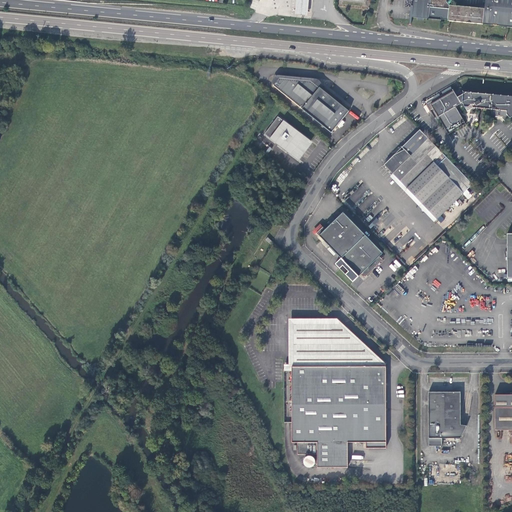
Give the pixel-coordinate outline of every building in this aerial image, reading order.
[(309,0),(296,0),(295,13),(308,15),(309,0)] [(414,0),(413,6),(412,17),(417,18),(424,18),(441,20),(441,18),(441,14),(446,14),(446,12),(445,10),(442,10),(442,3),(439,3),(439,0),(417,0),(417,1),(414,0)] [(446,0),(439,0),(439,3),(442,3),(442,10),(445,10),(446,12),(446,14),(441,14),(441,18),(448,19),(448,21),(483,24),(484,8),(449,5),(447,2),(446,0)] [(511,26),(511,0),(485,0),(484,8),(483,24),(511,26)] [(312,80),(281,77),(274,85),(332,133),(350,111),(312,80)] [(473,108),(477,108),(492,110),(493,96),(470,93),(468,92),(462,95),(455,94),(452,89),(426,104),(435,119),(438,117),(448,134),(465,123),(455,107),(462,103),(467,111),(473,108)] [(492,110),(491,116),(503,117),(506,120),(510,117),(511,120),(511,119),(511,97),(493,96),(492,110)] [(310,140),(278,115),(264,132),(297,158),(310,140)] [(473,184),(420,130),(402,147),(401,146),(399,147),(400,149),(401,151),(395,155),(384,165),(393,174),(437,218),(473,184)] [(393,174),(391,176),(435,220),(437,218),(393,174)] [(320,236),(359,276),(362,273),(363,274),(366,274),(373,268),(380,261),(380,257),(379,257),(382,254),(343,213),(326,229),(323,227),(317,232),(320,235),(320,236)] [(291,366),(386,366),(386,364),(376,355),(356,334),(337,319),(327,319),(319,319),(289,319),(289,334),(289,355),(289,364),(284,364),(284,368),(291,368),(291,366)] [(386,448),(386,366),(291,366),(291,368),(291,442),(297,442),(297,454),(316,454),(317,468),(347,467),(347,443),(365,443),(366,448),(386,448)] [(444,392),(428,392),(429,446),(440,446),(441,438),(460,438),(466,426),(460,425),(460,392),(444,392)] [(495,431),(508,431),(508,409),(495,409),(495,431)]
